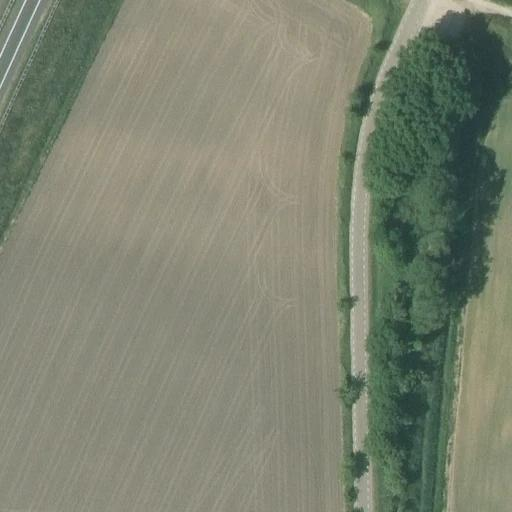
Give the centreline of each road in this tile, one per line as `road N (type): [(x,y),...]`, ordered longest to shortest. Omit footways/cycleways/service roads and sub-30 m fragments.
road 1 (unclassified): [(363,511),(361,173),(387,72),(423,0)]
road 2 (track): [(511,16),(421,4),(511,49)]
